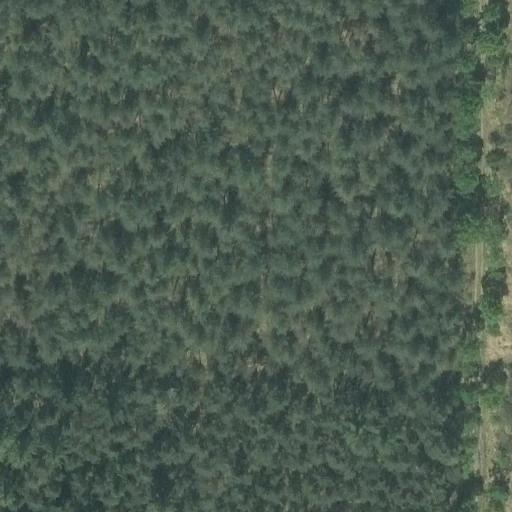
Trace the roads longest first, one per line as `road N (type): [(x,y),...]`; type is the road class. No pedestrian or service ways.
road 1 (track): [(468,0),(472,359),(0,349)]
road 2 (track): [(472,359),(476,511)]
